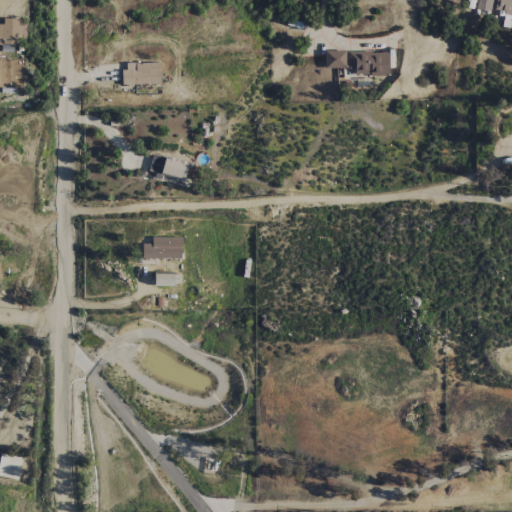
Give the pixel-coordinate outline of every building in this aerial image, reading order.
[(511,0),(495,0),(494,10),(505,11),(502,27),(511,28),(511,0)] [(0,44),(17,44),(17,37),(21,37),(20,20),(0,20),(0,44)] [(324,68),(345,68),(345,51),(324,51),(324,68)] [(354,75),(388,75),(387,52),(347,52),(347,69),(354,68),(354,75)] [(159,84),(159,63),(122,64),(123,85),(159,84)] [(182,180),(187,163),(152,155),(148,172),(182,180)] [(181,238),(151,237),(150,244),(142,244),(141,259),(180,259),(181,238)] [(179,273),(153,275),(153,286),(179,285),(179,273)] [(0,476),(17,480),(21,458),(0,453),(0,476)]
